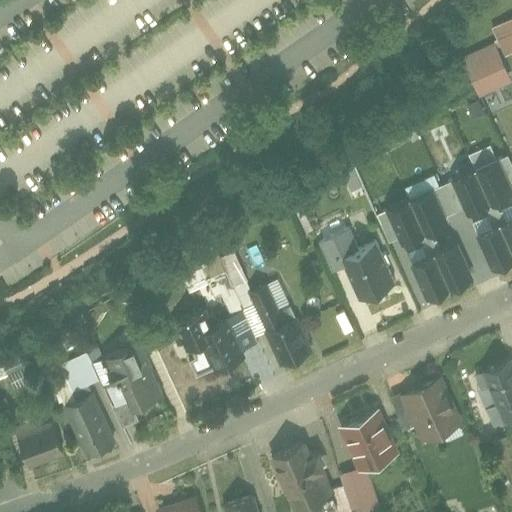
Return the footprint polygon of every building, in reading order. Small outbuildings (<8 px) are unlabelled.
[(511,17),(493,25),(504,55),(511,51),(511,17)] [(480,95),(511,80),(511,74),(498,41),(463,56),(480,95)] [(410,199),(424,232),(446,222),(432,189),(410,199)] [(475,208),(498,258),(511,251),(511,203),(508,193),(475,208)] [(388,209),(402,242),(424,232),(410,199),(388,209)] [(342,265),(357,300),(399,282),(381,241),(360,250),(350,228),(318,242),(330,270),(342,265)] [(434,254),(449,286),(471,276),(456,244),(434,254)] [(233,287),(257,277),(244,248),(220,258),(233,287)] [(413,264),(427,296),(449,286),(434,254),(413,264)] [(203,267),(183,276),(191,292),(210,283),(203,267)] [(251,291),(284,367),(314,353),(298,317),(283,323),(266,285),(251,291)] [(192,333),(209,371),(245,355),(228,318),(192,333)] [(107,355),(131,410),(162,397),(137,341),(107,355)] [(511,359),(511,360),(483,372),(504,421),(511,417),(511,359)] [(439,375),(399,393),(422,444),(462,426),(439,375)] [(97,388),(61,404),(84,456),(120,440),(97,388)] [(377,407),(337,425),(358,473),(398,455),(377,407)] [(50,416),(15,429),(29,467),(64,454),(50,416)] [(307,441),(270,457),(294,511),(332,495),(307,441)] [(202,511),(196,495),(153,509),(153,511),(202,511)] [(259,511),(254,495),(222,505),(224,511),(259,511)]
